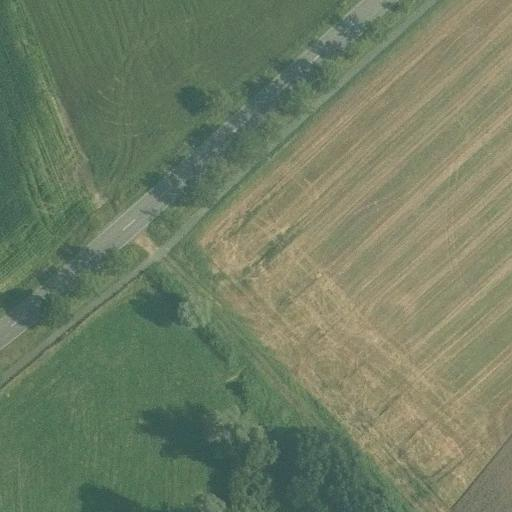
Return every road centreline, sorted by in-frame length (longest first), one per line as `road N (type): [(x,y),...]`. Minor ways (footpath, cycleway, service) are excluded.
road 1 (tertiary): [(0,336),(383,0)]
road 2 (track): [(393,511),(160,254)]
